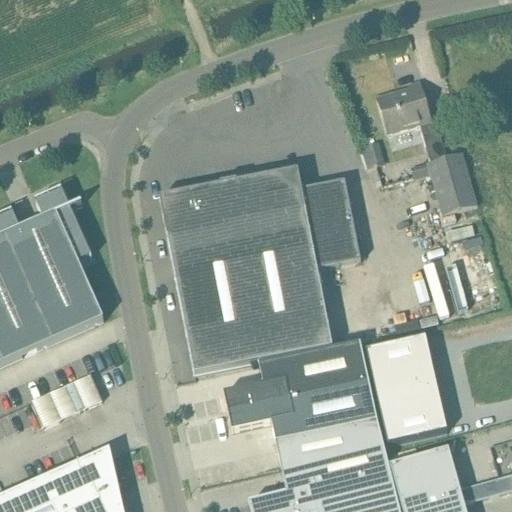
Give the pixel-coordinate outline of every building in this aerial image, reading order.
[(408,94),(378,103),(387,136),(419,127),(430,167),(427,168),(430,177),(442,219),(477,209),(462,158),(447,162),(435,122),(429,123),(418,85),(406,88),(408,94)] [(219,184),(220,189),(159,201),(194,379),(333,352),(318,274),(361,265),(345,185),(302,194),(298,174),(237,186),(236,181),(219,184)] [(78,267),(91,261),(62,195),(36,207),(43,223),(20,233),(13,217),(0,222),(0,369),(103,324),(78,267)] [(411,321),(427,317),(413,262),(397,266),(411,321)] [(376,402),(437,388),(426,341),(366,354),(376,402)] [(262,389),(223,397),(232,436),(271,427),(275,447),(377,425),(360,347),(258,369),(262,389)] [(66,390),(78,417),(86,414),(74,387),(66,390)] [(447,436),(437,388),(376,402),(387,450),(447,436)] [(275,447),(277,457),(286,497),(248,506),(249,511),(398,511),(377,425),(275,447)] [(0,502),(0,511),(122,511),(119,494),(111,460),(110,453),(48,481),(0,502)] [(389,470),(401,509),(459,493),(448,453),(389,470)] [(511,465),(511,466),(492,471),(495,483),(511,478),(511,465)] [(511,478),(495,483),(460,494),(463,507),(474,506),(511,494),(511,478)] [(464,511),(459,493),(401,509),(401,511),(464,511)]
